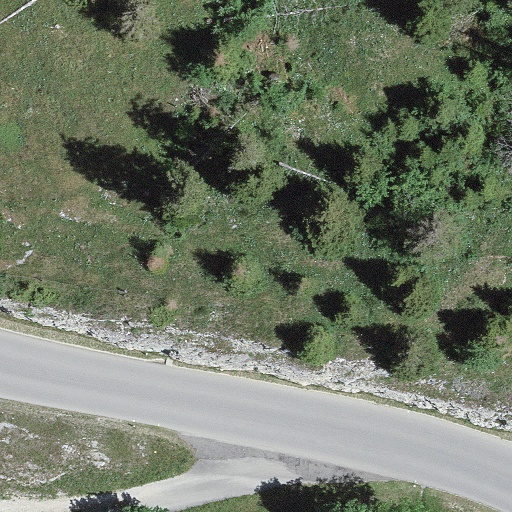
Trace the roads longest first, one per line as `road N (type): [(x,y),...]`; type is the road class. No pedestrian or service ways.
road 1 (tertiary): [(0,368),(470,467),(511,485)]
road 2 (track): [(139,511),(220,487),(328,437)]
